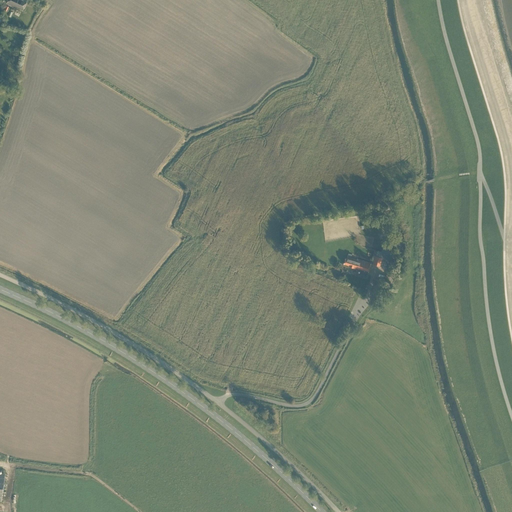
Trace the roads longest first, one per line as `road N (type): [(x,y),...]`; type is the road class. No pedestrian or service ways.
road 1 (unclassified): [(338,511),(180,374),(0,274)]
road 2 (secondary): [(321,511),(203,406),(109,344),(0,289)]
road 3 (track): [(139,511),(87,473),(9,464)]
